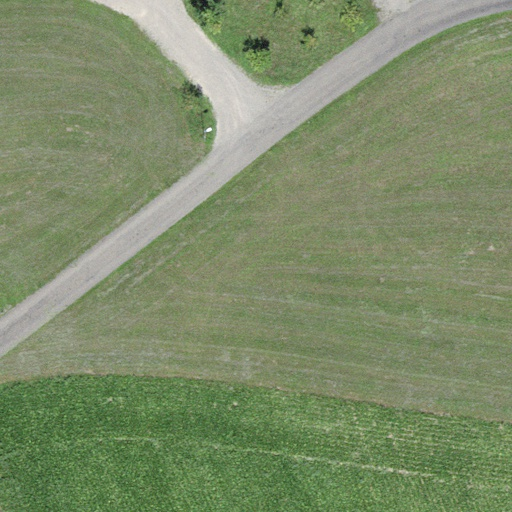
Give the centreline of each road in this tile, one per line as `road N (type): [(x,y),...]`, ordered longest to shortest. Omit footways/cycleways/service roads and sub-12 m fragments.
road 1 (track): [(476,0),(407,23),(0,332)]
road 2 (track): [(261,130),(207,63),(138,0)]
